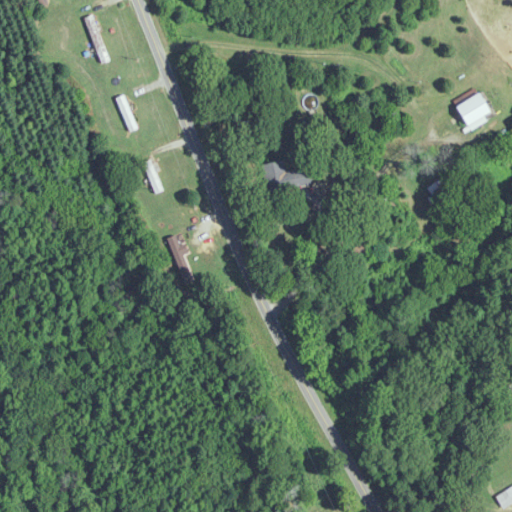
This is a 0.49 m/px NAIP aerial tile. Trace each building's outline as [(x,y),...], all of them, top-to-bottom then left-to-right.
[(110,62),(94,16),(84,19),(100,65),(110,62)] [(454,103),(464,130),(489,121),(480,94),(454,103)] [(137,130),(127,96),(117,98),(127,133),(137,130)] [(164,191),(151,161),(142,164),(155,195),(164,191)] [(314,184),(311,167),(285,172),(284,161),(263,165),(269,203),(288,200),(286,188),(314,184)] [(454,193),(443,175),(425,187),(436,204),(454,193)] [(192,280),(185,259),(183,260),(180,253),(175,255),(185,282),(192,280)] [(511,486),(496,496),(504,508),(511,503),(511,486)]
